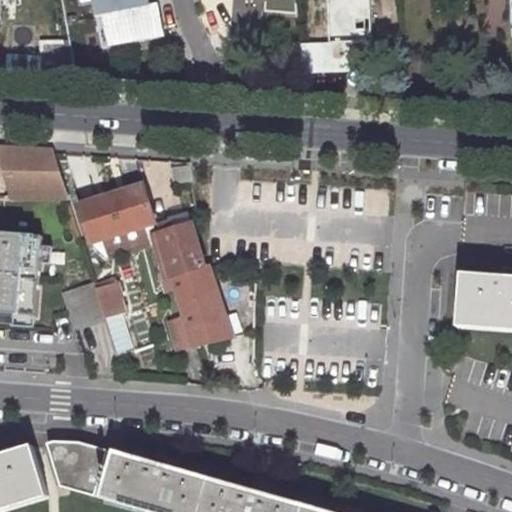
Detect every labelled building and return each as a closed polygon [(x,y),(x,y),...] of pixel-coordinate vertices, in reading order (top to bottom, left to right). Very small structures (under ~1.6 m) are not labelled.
[(42,65),(43,56),(10,54),(9,72),(62,76),(63,66),(42,65)] [(50,152),(0,147),(0,158),(13,200),(66,200),(50,152)] [(175,172),(177,187),(194,185),(192,169),(175,172)] [(141,186),(80,206),(92,245),(154,223),(141,186)] [(194,225),(190,214),(169,220),(171,224),(173,231),(194,225)] [(171,270),(173,278),(207,268),(194,225),(173,231),(171,224),(161,227),(164,234),(160,235),(162,240),(171,270)] [(0,312),(31,314),(35,235),(0,233),(0,312)] [(162,240),(156,242),(165,272),(171,270),(162,240)] [(194,347),(228,336),(207,268),(173,278),(194,347)] [(461,275),(458,321),(511,325),(511,269),(501,269),(501,278),(461,275)] [(131,318),(119,282),(96,288),(107,325),(122,320),(131,318)] [(107,325),(118,356),(132,351),(122,320),(107,325)] [(65,486),(98,497),(111,453),(84,444),(57,444),(53,445),(65,486)] [(0,508),(47,494),(33,448),(0,457),(0,508)] [(322,511),(111,453),(98,497),(150,511),(322,511)]
